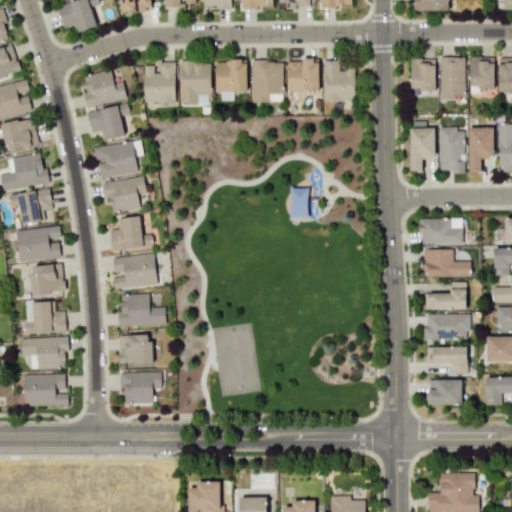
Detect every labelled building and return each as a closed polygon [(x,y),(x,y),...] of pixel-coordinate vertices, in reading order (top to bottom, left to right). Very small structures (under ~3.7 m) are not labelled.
[(62,26),(72,23),(75,32),(95,26),(89,5),(98,3),(97,0),(71,0),(55,5),(62,26)] [(149,0),(118,0),(119,11),(150,10),(149,0)] [(195,0),(163,0),(164,8),(184,7),(184,3),(195,3),(195,0)] [(199,0),(200,5),(213,5),(213,9),(230,9),(230,0),(199,0)] [(272,7),(271,0),(240,0),(241,8),(272,7)] [(511,0),(501,0),(502,9),(511,8),(511,0)] [(0,9),(0,41),(8,40),(3,24),(6,23),(2,9),(0,9)] [(463,56),(438,56),(439,97),(464,97),(463,56)] [(468,56),(468,93),(477,93),(477,89),(493,88),(493,56),(468,56)] [(511,56),(497,57),(498,91),(511,91),(511,56)] [(434,89),(434,58),(409,58),(409,89),(434,89)] [(245,59),(214,60),(215,91),(246,91),(245,59)] [(317,59),(286,59),(287,90),(318,89),(317,59)] [(143,102),(174,102),(174,60),(153,60),(153,65),(143,65),(143,102)] [(178,103),(196,103),(196,94),(209,94),(210,61),(179,60),(178,103)] [(250,101),(281,101),(282,60),(251,60),(250,101)] [(322,100),(353,101),(353,68),(337,68),(337,60),(322,60),(322,100)] [(85,106),(125,98),(122,80),(113,82),(110,69),(82,75),(85,91),(82,92),(85,106)] [(0,84),(0,117),(31,111),(24,79),(0,84)] [(129,113),(126,101),(85,112),(91,133),(98,131),(101,140),(124,134),(119,116),(129,113)] [(38,144),(30,116),(0,124),(7,152),(38,144)] [(511,140),(511,124),(498,124),(497,171),(511,171),(511,140)] [(409,171),(421,171),(420,158),(434,157),(433,127),(408,127),(409,171)] [(437,127),(438,171),(462,171),(461,127),(437,127)] [(467,127),(468,172),(479,171),(479,158),(492,158),(492,127),(467,127)] [(99,177),(136,172),(132,141),(91,147),(93,161),(97,161),(99,177)] [(0,184),(1,190),(46,183),(41,152),(6,158),(8,172),(0,173),(0,184)] [(144,192),(142,175),(101,181),(104,198),(109,197),(111,212),(138,208),(136,194),(144,192)] [(308,187),(289,187),(288,217),(307,218),(308,187)] [(110,249),(152,246),(151,233),(140,234),(139,215),(120,217),(121,228),(109,229),(110,249)] [(419,243),(461,243),(460,217),(419,218),(419,243)] [(504,243),(511,242),(511,217),(503,217),(504,243)] [(59,257),(57,239),(60,239),(58,225),(15,229),(18,261),(59,257)] [(511,246),(492,247),(493,275),(508,274),(508,263),(511,263),(511,246)] [(451,248),(422,249),(423,276),(469,276),(468,260),(451,260),(451,248)] [(112,255),(113,276),(111,276),(112,287),(155,285),(153,253),(112,255)] [(30,293),(63,291),(61,263),(29,265),(30,293)] [(511,274),(509,275),(509,286),(491,286),(492,302),(511,301),(511,274)] [(465,308),(465,281),(449,281),(449,292),(424,293),(424,309),(465,308)] [(164,324),(164,307),(148,307),(148,293),(119,294),(120,311),(116,311),(117,325),(164,324)] [(53,300),(31,301),(32,332),(65,331),(64,308),(54,309),(53,300)] [(511,330),(511,306),(495,307),(496,331),(511,330)] [(423,338),(467,339),(467,314),(424,313),(423,338)] [(119,362),(151,363),(152,334),(119,334),(119,362)] [(485,361),(511,360),(511,335),(485,336),(485,361)] [(19,337),(20,356),(33,355),(34,368),(66,367),(65,336),(19,337)] [(426,346),(426,363),(451,362),(451,373),(466,373),(465,345),(426,346)] [(123,403),(151,402),(151,388),(160,388),(159,371),(118,371),(119,385),(122,385),(123,403)] [(67,404),(67,392),(55,393),(54,388),(64,387),(64,373),(22,374),(23,406),(67,404)] [(511,376),(484,377),(485,404),(500,404),(500,392),(511,392),(511,376)] [(434,389),(426,388),(426,404),(460,404),(460,379),(435,379),(434,389)] [(438,472),(438,492),(426,492),(426,511),(477,511),(477,494),(473,494),(472,472),(438,472)] [(186,511),(222,511),(223,503),(218,503),(219,481),(195,480),(195,487),(187,487),(186,511)] [(363,511),(363,499),(349,499),(349,495),(329,495),(329,511),(363,511)] [(238,497),(238,511),(265,511),(265,496),(238,497)] [(315,511),(315,499),(290,499),(290,505),(281,505),(281,511),(315,511)]
